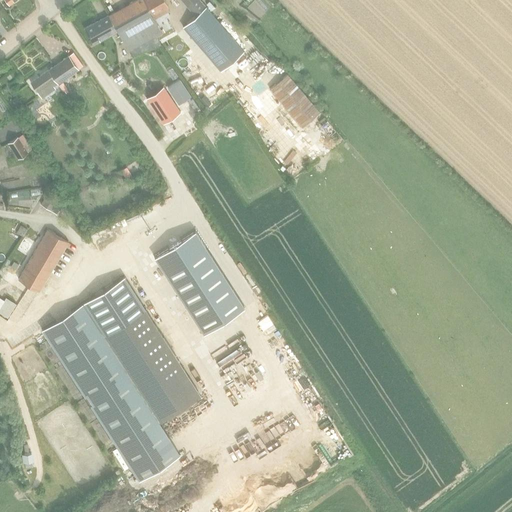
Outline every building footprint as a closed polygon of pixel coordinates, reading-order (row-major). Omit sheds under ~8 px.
[(133,0),(108,14),(123,40),(130,52),(162,33),(152,14),(168,5),(164,0),(133,0)] [(200,0),(182,0),(195,15),(182,26),(220,70),(243,50),(200,0)] [(123,40),(108,14),(84,28),(92,43),(99,39),(100,41),(118,31),(123,40)] [(68,55),(30,82),(41,97),(54,88),(52,85),(57,82),(57,83),(83,65),(73,52),(68,55)] [(262,58),(265,65),(275,62),(272,54),(262,58)] [(302,127),(320,112),(287,73),(269,88),(302,127)] [(180,79),(168,87),(178,104),(191,96),(180,79)] [(62,83),(59,86),(62,91),(64,90),(66,93),(68,91),(62,83)] [(163,86),(146,97),(163,123),(180,111),(163,86)] [(34,95),(27,100),(31,106),(38,101),(34,95)] [(17,136),(8,142),(18,157),(27,151),(17,136)] [(293,161),(284,164),(287,171),(296,168),(293,161)] [(47,194),(40,204),(56,213),(62,203),(47,194)] [(16,232),(23,236),(27,229),(20,225),(16,232)] [(68,241),(47,228),(18,278),(39,290),(68,241)] [(244,306),(195,230),(194,230),(195,231),(155,256),(154,256),(203,333),(244,306)] [(123,238),(125,244),(134,241),(132,234),(123,238)] [(124,275),(41,328),(83,394),(85,393),(92,403),(90,404),(139,480),(179,454),(158,420),(199,393),(124,275)] [(0,291),(0,308),(7,311),(13,298),(0,291)] [(245,353),(233,363),(241,372),(253,362),(245,353)] [(255,378),(255,379),(240,388),(244,396),(274,378),(269,370),(255,378)] [(59,409),(68,407),(67,400),(70,399),(66,385),(55,387),(59,409)] [(259,420),(286,412),(283,401),(255,410),(259,420)] [(22,453),(22,454),(23,462),(32,460),(30,452),(22,453)] [(237,509),(243,506),(237,494),(231,497),(237,509)]
